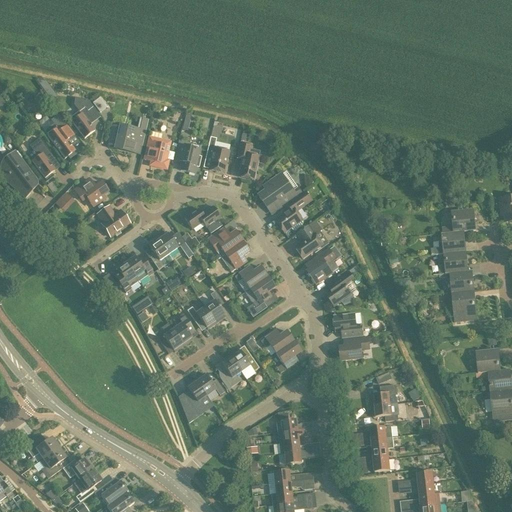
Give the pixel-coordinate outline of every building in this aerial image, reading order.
[(69,119),(71,122),(84,139),(94,132),(90,126),(91,125),(95,121),(88,111),(92,108),(87,100),(75,98),(74,105),(79,112),(69,119)] [(100,98),(92,104),(99,113),(107,108),(100,98)] [(51,103),(46,107),(51,114),(56,110),(51,103)] [(191,115),(186,114),(182,130),(187,132),(191,115)] [(67,141),(74,136),(58,115),(50,121),(53,125),(44,132),(51,142),(64,159),(68,157),(70,160),(77,154),(75,152),(72,149),(71,146),(67,141)] [(135,143),(142,144),(148,120),(142,119),(139,118),(136,131),(121,127),(120,127),(116,148),(133,152),(135,143)] [(154,166),(154,167),(155,167),(166,170),(168,162),(166,161),(170,143),(150,138),(145,161),(155,163),(154,166)] [(210,138),(206,153),(213,155),(209,171),(224,174),(229,152),(228,152),(214,149),(215,142),(216,139),(210,138)] [(53,166),(57,163),(39,139),(30,146),(34,152),(27,156),(31,162),(44,179),(46,183),(54,177),(52,174),(55,172),(52,169),(53,166)] [(242,160),(239,178),(253,181),(259,157),(258,157),(259,152),(251,150),(252,145),(240,142),(236,159),(242,160)] [(200,151),(197,150),(198,147),(190,145),(190,148),(186,147),(179,146),(175,161),(182,163),(180,171),(195,175),(196,167),(199,168),(202,157),(199,157),(200,151)] [(30,178),(31,176),(31,175),(14,152),(13,153),(18,159),(11,165),(8,161),(8,162),(5,164),(4,166),(3,168),(3,170),(2,172),(3,175),(3,177),(4,179),(3,180),(25,199),(35,188),(36,187),(36,186),(36,185),(36,183),(36,182),(36,181),(35,180),(34,179),(33,178),(32,178),(31,178),(30,178)] [(297,186),(297,187),(286,172),(282,175),(270,183),(273,187),(265,193),(260,196),(269,209),(276,205),(279,209),(302,193),(297,186)] [(87,199),(93,208),(105,199),(103,196),(108,193),(102,184),(95,189),(90,181),(75,191),(82,202),(87,199)] [(302,222),(303,221),(297,213),(313,202),(307,192),(294,201),(297,206),(276,221),(285,234),(292,229),(293,230),(296,231),(302,226),(303,223),(302,222)] [(511,198),(501,200),(502,216),(505,216),(505,222),(511,221),(511,198)] [(199,210),(184,220),(192,231),(202,224),(206,229),(210,234),(222,226),(218,221),(221,219),(213,207),(202,215),(199,210)] [(101,225),(110,238),(130,224),(121,211),(114,216),(108,208),(98,215),(103,223),(101,225)] [(442,228),(443,234),(453,233),(464,232),(476,231),(474,211),(451,213),(453,227),(442,228)] [(316,222),(309,227),(298,235),(303,244),(296,249),(303,260),(323,246),(315,235),(322,231),(316,222)] [(207,239),(220,257),(242,242),(235,232),(230,236),(224,228),(207,239)] [(437,255),(466,252),(464,232),(453,233),(443,234),(442,234),(443,248),(431,249),(432,256),(437,255)] [(166,233),(157,239),(168,255),(178,249),(166,233)] [(197,244),(192,237),(184,242),(190,249),(197,244)] [(168,255),(157,239),(148,245),(155,255),(150,258),(158,271),(163,267),(159,262),(168,255)] [(242,242),(220,257),(231,273),(235,270),(239,267),(236,262),(243,257),(250,253),(242,242)] [(179,247),(188,259),(193,256),(184,243),(179,247)] [(329,248),(314,259),(318,265),(307,273),(316,286),(333,274),(332,273),(338,269),(334,262),(337,260),(329,248)] [(437,255),(439,275),(445,274),(449,274),(468,272),(466,252),(437,255)] [(133,256),(124,262),(139,284),(153,274),(145,262),(140,265),(133,256)] [(139,284),(124,262),(115,268),(116,269),(122,278),(117,282),(126,294),(131,290),(129,288),(138,282),(139,284)] [(182,273),(187,279),(195,273),(191,267),(182,273)] [(245,293),(267,278),(260,268),(245,278),(241,273),(234,278),(238,283),(243,280),(249,290),(245,293)] [(355,280),(351,275),(356,272),(353,268),(349,271),(348,271),(328,285),(332,291),(326,295),(334,308),(341,303),(343,306),(352,304),(354,298),(345,286),(355,280)] [(468,272),(449,274),(451,294),(474,292),(472,272),(468,272)] [(168,284),(172,290),(182,284),(178,277),(168,284)] [(274,288),(267,278),(245,293),(252,304),(253,304),(253,305),(255,308),(253,309),(256,313),(258,315),(262,312),(261,311),(266,307),(263,304),(267,301),(263,296),(267,293),(274,288)] [(214,302),(205,308),(217,324),(226,318),(218,307),(223,303),(215,291),(210,295),(214,302)] [(474,292),(451,294),(443,295),(443,302),(452,301),(453,314),(449,314),(450,319),(453,318),(454,323),(477,321),(474,292)] [(149,296),(133,307),(138,314),(154,303),(149,296)] [(217,324),(205,308),(196,314),(192,308),(187,311),(195,324),(200,320),(207,331),(217,324)] [(144,313),(139,316),(143,322),(148,318),(144,313)] [(178,327),(172,331),(184,347),(193,341),(186,331),(191,327),(182,314),(173,321),(178,327)] [(336,333),(341,332),(351,331),(352,338),(363,336),(362,324),(356,325),(355,315),(334,318),(336,333)] [(172,331),(168,324),(160,329),(160,330),(154,334),(168,355),(173,351),(175,354),(184,347),(172,331)] [(270,346),(275,354),(293,342),(286,332),(271,343),(268,338),(261,343),(265,349),(270,346)] [(353,347),(344,348),(340,348),(341,362),(362,360),(361,351),(370,350),(368,337),(352,339),(353,347)] [(293,342),(275,354),(283,365),(277,369),(280,374),(289,368),(285,363),(300,353),(293,342)] [(244,347),(230,357),(241,373),(250,367),(254,372),(259,368),(244,347)] [(476,354),(478,373),(500,371),(498,352),(476,354)] [(230,357),(220,363),(227,372),(222,376),(219,378),(227,390),(231,388),(240,382),(236,376),(241,373),(230,357)] [(487,373),(490,393),(511,390),(511,387),(510,370),(500,371),(478,373),(478,374),(487,373)] [(204,374),(195,381),(207,397),(216,391),(219,396),(224,393),(216,381),(211,384),(204,374)] [(379,386),(385,383),(383,377),(377,379),(379,386)] [(207,397),(195,381),(186,387),(193,397),(188,400),(196,412),(205,406),(202,400),(207,397)] [(375,407),(390,405),(398,404),(396,396),(397,396),(395,386),(380,388),(380,390),(381,395),(374,396),(373,396),(371,396),(372,402),(374,402),(375,405),(375,406),(375,407)] [(511,390),(490,393),(493,420),(511,418),(511,390)] [(417,402),(418,410),(425,409),(424,406),(422,402),(417,402)] [(390,405),(375,407),(376,412),(373,412),(374,418),(385,417),(385,423),(398,421),(398,416),(392,416),(390,405)] [(276,423),(278,433),(308,430),(308,425),(298,426),(297,420),(276,423)] [(421,421),(422,429),(430,429),(429,420),(421,421)] [(361,437),(361,441),(393,438),(392,427),(370,430),(371,436),(361,437)] [(278,433),(279,444),(299,442),(299,436),(309,435),(308,430),(278,433)] [(39,462),(40,463),(59,449),(52,439),(46,443),(42,438),(26,449),(33,458),(39,454),(43,460),(39,462)] [(372,445),(372,451),(394,449),(393,438),(361,441),(362,446),(372,445)] [(279,444),(280,455),(311,451),(310,444),(300,446),(299,442),(279,444)] [(62,469),(63,469),(64,469),(60,463),(66,459),(59,449),(40,463),(44,468),(41,470),(48,479),(62,469)] [(372,451),(374,462),(389,460),(388,450),(394,449),(372,451)] [(311,451),(280,455),(285,455),(286,466),(302,464),(301,458),(306,457),(311,456),(311,451)] [(75,475),(79,481),(93,470),(85,460),(77,465),(74,461),(64,469),(63,469),(70,479),(75,475)] [(390,472),(389,460),(374,462),(375,473),(390,472)] [(78,505),(93,494),(97,491),(94,487),(101,481),(93,470),(79,481),(83,486),(78,490),(81,494),(76,498),(78,501),(76,503),(78,505)] [(274,473),(275,484),(291,482),(290,472),(274,473)] [(432,474),(417,475),(418,486),(433,484),(432,474)] [(101,496),(109,506),(127,493),(128,492),(121,481),(113,487),(109,482),(97,491),(93,494),(97,499),(101,496)] [(272,495),(272,496),(292,493),(292,487),(297,487),(302,486),(301,481),(295,482),(291,482),(275,484),(276,494),(272,495)] [(0,497),(4,495),(7,498),(12,495),(3,482),(0,484),(0,497)] [(419,490),(419,496),(439,494),(434,494),(433,484),(418,486),(413,486),(408,487),(409,491),(419,490)] [(46,495),(52,500),(56,497),(51,490),(46,495)] [(463,492),(464,502),(472,501),(471,491),(463,492)] [(127,493),(109,506),(107,508),(110,511),(131,511),(129,508),(135,504),(127,493)] [(272,496),(273,506),(303,503),(303,498),(293,499),(292,493),(272,496)] [(420,501),(410,502),(410,505),(411,508),(441,505),(439,494),(419,496),(420,501)] [(478,511),(477,501),(469,502),(469,511),(478,511)] [(303,503),(273,506),(273,511),(294,511),(294,509),(299,508),(304,508),(303,503)]
